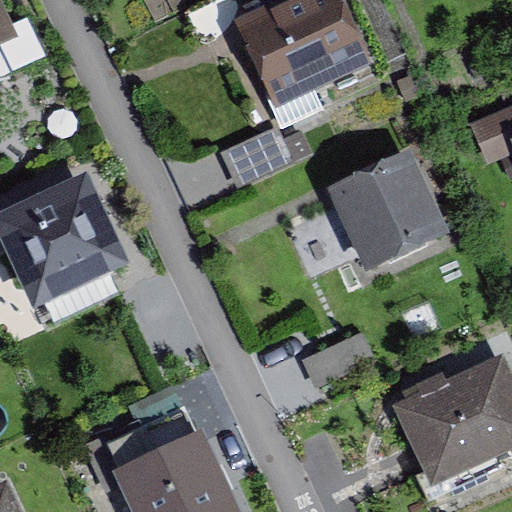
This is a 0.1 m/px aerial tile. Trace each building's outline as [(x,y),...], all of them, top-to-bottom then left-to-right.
[(346,0),(283,0),(236,21),(275,109),(375,65),(346,0)] [(0,1),(0,48),(19,40),(0,1)] [(416,156),(333,193),(369,273),(452,236),(416,156)] [(90,180),(0,222),(0,226),(41,315),(133,271),(90,180)] [(511,368),(508,359),(401,405),(437,489),(511,456),(511,368)] [(240,511),(207,434),(121,472),(138,511),(240,511)] [(0,511),(18,511),(6,485),(0,487),(0,511)]
